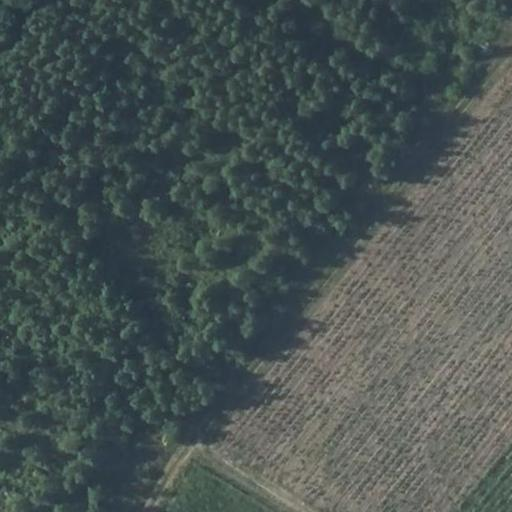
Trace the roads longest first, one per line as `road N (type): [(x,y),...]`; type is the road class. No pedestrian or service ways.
road 1 (track): [(198,438),(208,414),(355,228),(491,64),(511,55)]
road 2 (track): [(323,511),(198,438),(175,458),(145,511)]
